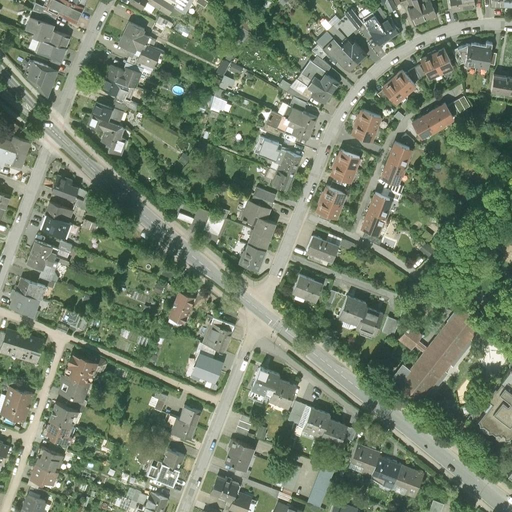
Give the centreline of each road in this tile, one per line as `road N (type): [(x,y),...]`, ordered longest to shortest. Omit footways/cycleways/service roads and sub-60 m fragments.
road 1 (secondary): [(509,511),(260,311)]
road 2 (residential): [(511,25),(445,31),(377,70),(332,133),(299,216)]
road 3 (secondary): [(260,311),(53,132)]
road 4 (residential): [(224,404),(62,334)]
road 5 (residential): [(448,299),(401,262),(299,216)]
road 6 (residential): [(53,132),(0,273)]
road 7 (residential): [(108,0),(53,132)]
road 8 (residential): [(252,331),(361,416)]
